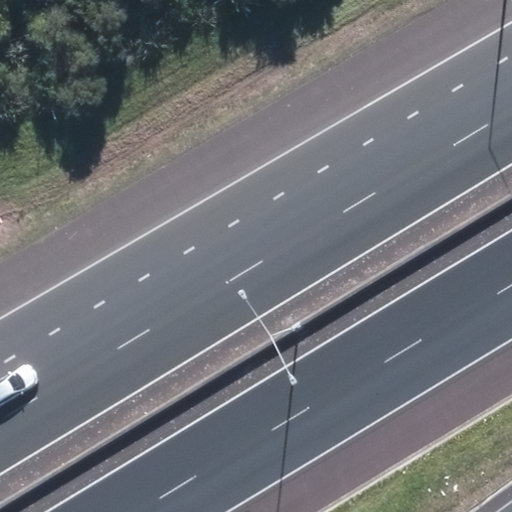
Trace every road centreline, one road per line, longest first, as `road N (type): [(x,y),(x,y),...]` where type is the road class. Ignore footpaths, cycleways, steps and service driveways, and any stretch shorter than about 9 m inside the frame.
road 1 (motorway): [(0,407),(511,90)]
road 2 (motorway): [(511,293),(148,511)]
